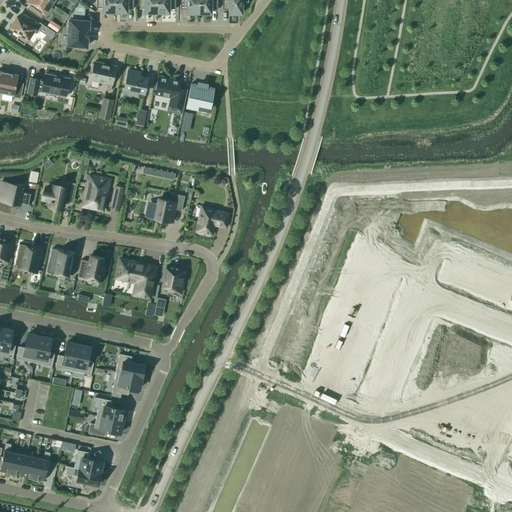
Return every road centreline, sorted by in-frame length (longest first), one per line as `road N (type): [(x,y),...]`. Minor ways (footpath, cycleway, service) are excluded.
road 1 (secondary): [(222,357),(301,172),(340,0)]
road 2 (residential): [(163,352),(205,285),(206,255),(0,218)]
road 3 (residential): [(242,33),(109,27),(107,47),(207,69),(221,64)]
road 4 (residential): [(371,418),(421,290),(511,327)]
road 5 (secondary): [(150,511),(222,357)]
road 6 (residential): [(163,352),(0,311)]
road 7 (residential): [(222,357),(371,418)]
road 8 (residential): [(371,418),(381,431),(511,485)]
road 9 (residential): [(129,451),(24,425),(32,382)]
